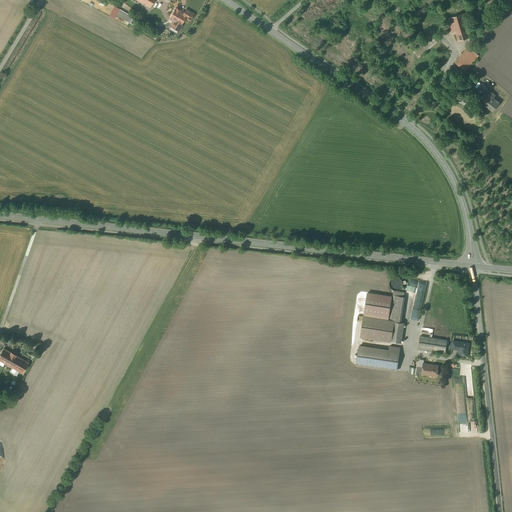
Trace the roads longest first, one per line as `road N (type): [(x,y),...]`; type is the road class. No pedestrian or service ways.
road 1 (secondary): [(473,266),(0,215)]
road 2 (tertiary): [(473,266),(463,202),(423,138),(225,0)]
road 3 (unclassified): [(473,266),(499,511)]
